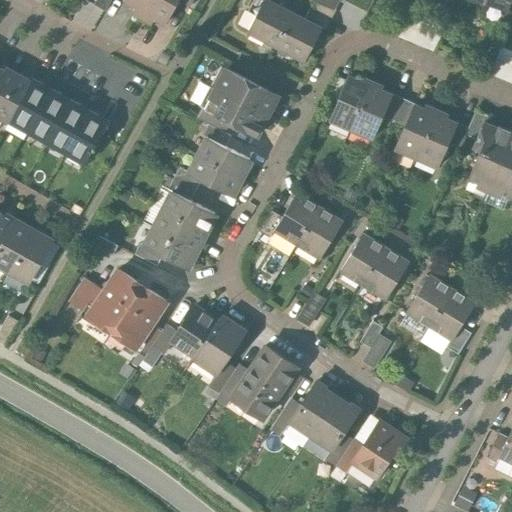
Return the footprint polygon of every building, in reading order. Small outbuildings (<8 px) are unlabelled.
[(110,0),(96,0),(93,6),(104,12),(110,0)] [(135,17),(141,20),(152,0),(126,0),(125,2),(139,10),(135,17)] [(179,0),(152,0),(141,20),(151,26),(155,19),(165,25),(178,2),(179,0)] [(318,0),(336,9),(340,0),(318,0)] [(511,0),(488,0),(487,3),(507,11),(511,0)] [(250,34),(277,48),(294,16),(267,2),(250,34)] [(321,31),(294,16),(277,48),(304,62),(321,31)] [(511,52),(502,49),(491,76),(511,84),(511,52)] [(227,70),(217,90),(269,117),(280,97),(227,70)] [(6,72),(4,75),(0,82),(0,121),(9,126),(30,85),(6,72)] [(331,120),(352,129),(372,82),(361,78),(359,82),(349,77),(347,82),(338,102),(331,120)] [(328,98),(338,102),(347,82),(336,78),(328,98)] [(382,87),(372,82),(352,129),(373,138),(381,119),(391,95),(381,91),(382,87)] [(31,83),(30,85),(9,126),(27,136),(50,93),(31,83)] [(259,137),(269,117),(217,90),(213,98),(224,104),(218,116),(228,121),(259,137)] [(68,102),(50,93),(27,136),(45,145),(68,102)] [(393,124),(394,122),(403,100),(391,95),(381,119),(393,124)] [(415,106),(403,100),(394,122),(406,127),(415,106)] [(86,112),(68,102),(45,145),(63,155),(86,112)] [(396,149),(418,158),(438,110),(427,106),(425,110),(415,106),(406,127),(396,149)] [(222,133),(228,121),(218,116),(203,109),(197,120),(209,126),(222,133)] [(449,115),(438,110),(418,158),(439,167),(447,146),(457,124),(447,119),(449,115)] [(104,121),(86,112),(63,155),(81,164),(104,121)] [(476,112),(469,129),(465,137),(479,143),(487,125),(490,118),(476,112)] [(459,151),(465,137),(469,129),(457,124),(447,146),(459,151)] [(479,190),(491,195),(511,145),(511,135),(487,125),(479,143),(476,152),(482,154),(471,181),(480,185),(479,190)] [(232,138),(222,133),(209,126),(204,135),(209,138),(228,147),(232,138)] [(209,138),(200,156),(244,178),(253,160),(228,147),(209,138)] [(511,145),(491,195),(502,200),(503,197),(511,200),(511,145)] [(235,195),(244,178),(200,156),(191,173),(203,179),(235,195)] [(169,189),(176,193),(192,201),(203,179),(191,173),(181,168),(169,189)] [(124,192),(121,198),(128,202),(131,196),(124,192)] [(176,193),(167,211),(208,233),(218,214),(192,201),(176,193)] [(274,233),(296,247),(319,209),(298,196),(283,219),(274,233)] [(377,207),(371,198),(362,204),(367,213),(377,207)] [(341,222),(319,209),(296,247),(317,260),(341,222)] [(0,240),(12,219),(0,211),(0,240)] [(167,211),(158,229),(199,251),(208,233),(167,211)] [(270,240),(274,233),(283,219),(273,213),(260,234),(270,240)] [(0,240),(0,267),(9,273),(33,231),(12,219),(0,240)] [(190,269),(199,251),(158,229),(148,248),(164,256),(190,269)] [(54,242),(33,231),(9,273),(30,284),(38,269),(46,256),(54,242)] [(340,272),(363,286),(386,248),(364,234),(340,272)] [(99,237),(94,247),(114,258),(119,248),(99,237)] [(159,267),(164,256),(148,248),(141,244),(136,255),(159,267)] [(408,262),(386,248),(363,286),(385,299),(408,262)] [(53,260),(46,256),(38,269),(45,273),(53,260)] [(87,317),(112,333),(144,286),(137,281),(119,269),(111,281),(104,292),(87,317)] [(408,313),(430,327),(453,289),(431,276),(408,313)] [(68,304),(87,317),(104,292),(85,278),(68,304)] [(311,281),(300,295),(308,300),(318,286),(311,281)] [(151,290),(144,286),(112,333),(136,350),(153,325),(160,313),(168,302),(151,290)] [(475,303),(453,289),(430,327),(452,341),(460,329),(475,303)] [(314,295),(297,323),(309,330),(326,302),(314,295)] [(170,342),(193,357),(217,321),(194,306),(176,332),(170,342)] [(220,317),(217,321),(193,357),(217,374),(224,363),(245,333),(220,317)] [(360,344),(370,350),(378,338),(382,330),(372,324),(360,344)] [(162,331),(153,325),(136,350),(146,356),(152,347),(162,331)] [(161,354),(170,342),(176,332),(166,325),(162,331),(152,347),(161,354)] [(470,335),(460,329),(452,341),(448,348),(458,355),(470,335)] [(390,335),(382,330),(378,338),(385,342),(390,335)] [(385,342),(378,338),(370,350),(362,365),(374,372),(391,346),(385,342)] [(298,367),(267,347),(249,372),(232,398),(263,419),(282,391),(294,373),(298,367)] [(217,374),(209,386),(219,393),(235,370),(224,363),(217,374)] [(238,365),(235,370),(219,393),(214,401),(226,408),(232,398),(249,372),(238,365)] [(303,380),(294,373),(282,391),(291,397),(303,380)] [(404,379),(398,388),(409,394),(414,385),(404,379)] [(289,424),(310,438),(336,399),(324,391),(326,388),(317,382),(301,406),(289,424)] [(280,438),(289,424),(301,406),(290,399),(270,431),(280,438)] [(348,407),(336,399),(310,438),(332,453),(343,435),(359,411),(350,404),(348,407)] [(405,439),(379,423),(364,446),(351,465),(353,466),(377,482),(405,439)] [(497,461),(501,454),(510,436),(501,431),(488,456),(497,461)] [(501,454),(511,459),(511,432),(510,436),(501,454)] [(326,462),(337,469),(354,442),(343,435),(332,453),(326,462)] [(355,440),(354,442),(337,469),(347,476),(353,466),(351,465),(364,446),(355,440)]
